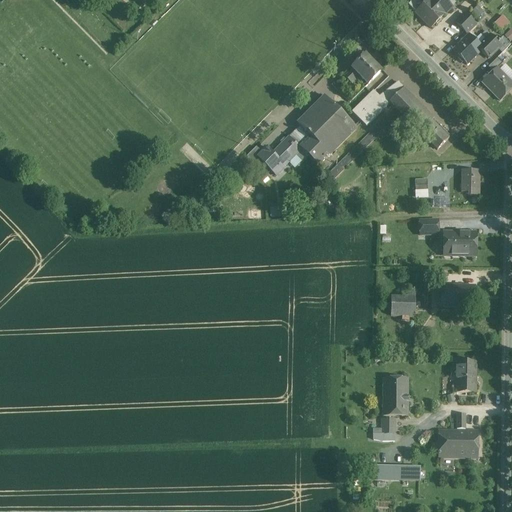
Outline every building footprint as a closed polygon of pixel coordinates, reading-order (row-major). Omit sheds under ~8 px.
[(452,8),(444,0),(428,0),(423,6),(417,0),(413,0),(408,6),(416,13),(415,14),(430,29),(444,15),(452,8)] [(464,14),(455,23),(461,28),(469,20),(464,14)] [(502,16),(494,25),(501,32),(509,23),(502,16)] [(469,20),(461,28),(467,34),(475,26),(469,20)] [(469,36),(453,52),(466,66),(480,52),(483,50),(480,46),(469,36)] [(497,43),(490,36),(480,46),(483,50),(480,52),(488,59),(498,50),(501,46),(497,43)] [(503,37),(497,43),(501,46),(498,50),(502,54),(511,45),(503,37)] [(380,73),(365,57),(352,70),(361,79),(367,86),(380,73)] [(497,58),(488,68),(493,73),(497,69),(502,64),(497,58)] [(511,83),(497,69),(493,73),(482,83),(500,101),(509,92),(508,91),(511,86),(511,83)] [(352,70),(344,77),(354,87),(361,79),(352,70)] [(398,83),(379,97),(382,99),(360,121),(366,127),(390,103),(389,103),(404,89),(398,83)] [(434,119),(404,89),(389,103),(395,108),(406,119),(419,133),(431,121),(434,119)] [(373,92),(352,113),(360,121),(382,99),(379,97),(373,92)] [(321,95),(316,100),(319,103),(297,124),(300,127),(307,135),(312,140),(313,139),(329,155),(355,129),(321,95)] [(406,119),(395,108),(321,181),(326,187),(382,132),(387,138),(406,119)] [(449,139),(431,121),(419,133),(437,151),(449,139)] [(329,155),(313,139),(312,140),(307,135),(300,127),(289,138),(302,150),(308,157),(309,157),(308,157),(318,167),(329,155)] [(289,138),(288,137),(272,154),(271,154),(285,167),(296,156),(302,150),(289,138)] [(413,138),(405,148),(409,152),(418,143),(413,138)] [(256,147),(246,157),(256,164),(260,160),(258,158),(262,153),(256,147)] [(263,150),(263,151),(263,152),(262,153),(258,158),(260,160),(276,176),(285,167),(271,154),(272,154),(269,151),(268,150),(268,149),(267,148),(266,148),(265,148),(264,149),(263,150)] [(308,157),(302,150),(296,156),(303,162),(308,157)] [(480,171),(472,171),(472,172),(461,172),(461,193),(479,193),(480,171)] [(282,207),(270,208),(271,217),(282,217),(282,207)] [(420,220),(420,236),(441,236),(440,219),(420,220)] [(476,234),(444,234),(443,256),(475,256),(476,234)] [(475,286),(441,285),(440,308),(475,309),(475,286)] [(415,288),(401,288),(401,297),(415,297),(415,288)] [(401,297),(391,297),(390,316),(414,316),(415,297),(401,297)] [(475,363),(457,362),(456,393),(475,393),(475,363)] [(408,379),(383,379),(383,417),(394,416),(408,416),(408,379)] [(465,415),(457,414),(457,431),(465,431),(465,415)] [(394,435),(394,416),(383,417),(382,435),(394,435)] [(457,431),(438,431),(438,448),(438,458),(478,459),(478,432),(465,431),(457,431)] [(438,448),(425,448),(425,458),(438,458),(438,448)] [(402,468),(375,468),(375,480),(402,481),(402,468)] [(420,469),(402,468),(402,481),(419,481),(420,469)]
